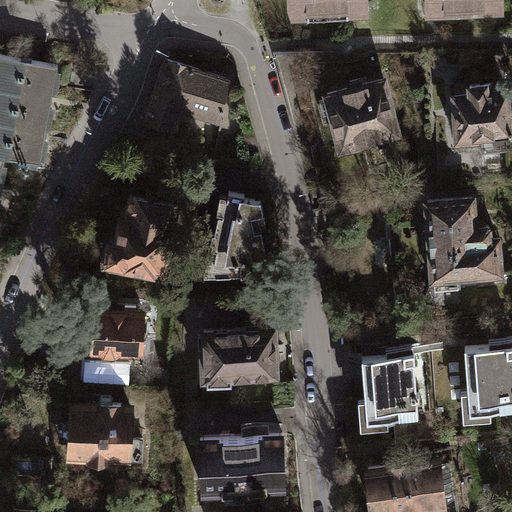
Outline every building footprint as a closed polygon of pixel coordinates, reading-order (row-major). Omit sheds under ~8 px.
[(367,0),(288,0),(288,3),(292,13),(314,12),(314,4),(344,4),(344,11),(368,11),(367,0)] [(425,0),(425,9),(448,9),(448,1),(479,1),(479,8),(502,8),(502,0),(425,0)] [(0,154),(4,156),(41,162),(46,134),(54,86),(58,63),(0,53),(0,154)] [(218,119),(232,78),(165,57),(145,119),(175,129),(182,107),(218,119)] [(333,118),(340,145),(396,131),(383,79),(327,93),(328,98),(318,101),(323,120),(333,118)] [(462,135),(463,147),(511,143),(511,126),(509,126),(506,88),(487,90),(487,83),(469,84),(470,91),(453,92),(457,135),(462,135)] [(238,132),(243,154),(256,151),(250,129),(238,132)] [(228,188),(210,273),(267,270),(258,212),(263,211),(260,196),(255,198),(244,194),(243,191),(228,188)] [(104,261),(163,271),(176,204),(130,193),(120,212),(116,238),(108,237),(104,261)] [(428,203),(433,286),(459,284),(458,274),(499,271),(497,236),(489,237),(489,224),(474,225),(473,195),(428,198),(428,203)] [(433,286),(428,203),(399,211),(401,220),(388,221),(395,301),(424,299),(429,284),(433,286)] [(91,351),(141,354),(143,310),(93,308),(91,351)] [(200,327),(202,377),(277,373),(275,324),(200,327)] [(511,333),(489,335),(489,342),(465,344),(469,410),(511,406),(511,333)] [(413,342),(360,347),(366,419),(419,415),(413,342)] [(85,455),(142,457),(142,435),(129,435),(129,403),(73,403),(72,438),(69,446),(71,454),(77,457),(85,455)] [(282,431),(200,434),(201,490),(284,487),(282,431)] [(438,457),(368,465),(372,511),(424,511),(424,508),(444,506),(442,494),(456,493),(452,462),(439,463),(438,457)]
